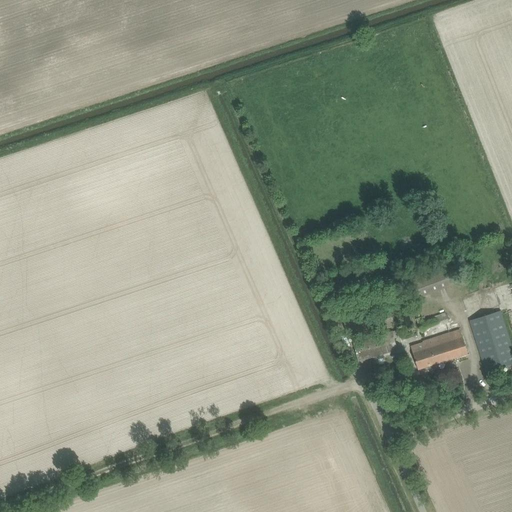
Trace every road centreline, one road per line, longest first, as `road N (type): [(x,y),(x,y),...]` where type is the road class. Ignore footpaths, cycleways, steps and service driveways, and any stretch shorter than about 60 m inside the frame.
road 1 (track): [(364,389),(335,392),(0,508)]
road 2 (unclassified): [(389,438),(511,399)]
